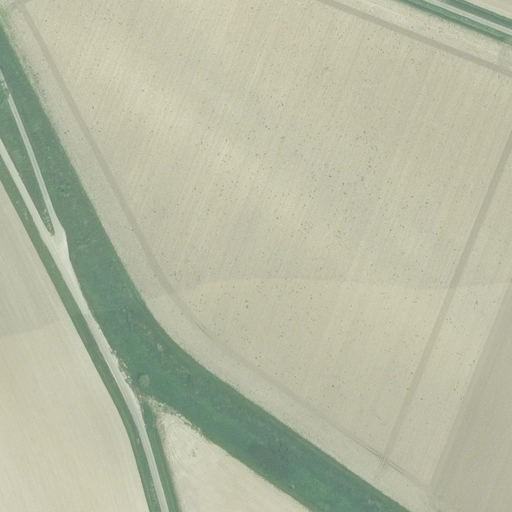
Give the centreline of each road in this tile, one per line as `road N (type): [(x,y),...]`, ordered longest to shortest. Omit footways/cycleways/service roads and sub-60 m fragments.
road 1 (unclassified): [(167,511),(119,382),(67,276)]
road 2 (unclassified): [(0,76),(67,276)]
road 3 (unclassified): [(67,276),(0,149)]
